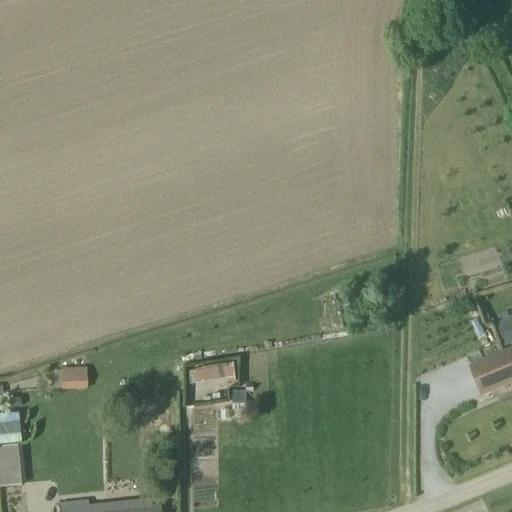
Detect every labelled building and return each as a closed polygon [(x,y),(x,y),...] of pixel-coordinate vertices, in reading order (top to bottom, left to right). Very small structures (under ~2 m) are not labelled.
[(502,342),(511,338),(511,316),(496,321),(502,342)] [(481,397),(511,384),(511,348),(469,366),(481,397)] [(233,364),(188,372),(189,385),(213,380),(234,377),(233,364)] [(60,390),(87,389),(86,368),(60,368),(60,390)] [(0,482),(0,487),(25,484),(22,445),(0,447),(0,482)] [(160,511),(160,506),(141,508),(141,501),(124,502),(125,510),(108,511),(107,504),(89,506),(88,501),(58,504),(59,511),(160,511)]
